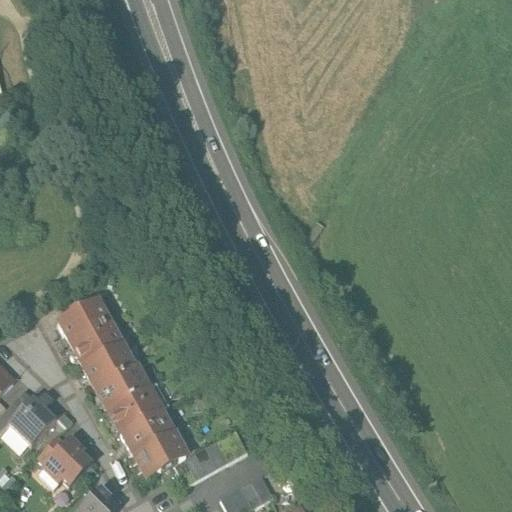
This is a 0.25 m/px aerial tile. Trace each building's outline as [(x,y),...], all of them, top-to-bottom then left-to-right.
[(96,301),(52,324),(64,346),(108,323),(96,301)] [(119,345),(108,323),(64,346),(75,368),(119,345)] [(119,345),(75,368),(88,391),(131,367),(119,345)] [(134,365),(131,367),(88,391),(102,414),(147,389),(134,365)] [(0,398),(15,384),(0,369),(0,398)] [(160,411),(147,389),(102,414),(114,437),(160,411)] [(6,429),(28,450),(59,417),(48,407),(51,404),(42,395),(34,404),(29,400),(12,418),(3,427),(6,429)] [(12,418),(0,406),(0,434),(6,429),(3,427),(12,418)] [(172,433),(160,411),(114,437),(127,459),(172,433)] [(187,459),(172,433),(127,459),(142,485),(187,459)] [(247,454),(235,434),(173,469),(185,490),(247,454)] [(42,467),(36,473),(55,489),(59,485),(68,493),(90,467),(80,458),(83,454),(66,439),(61,444),(55,439),(35,461),(42,467)] [(261,479),(219,501),(224,511),(249,511),(272,499),(261,479)] [(97,491),(77,511),(97,511),(107,501),(97,491)]
